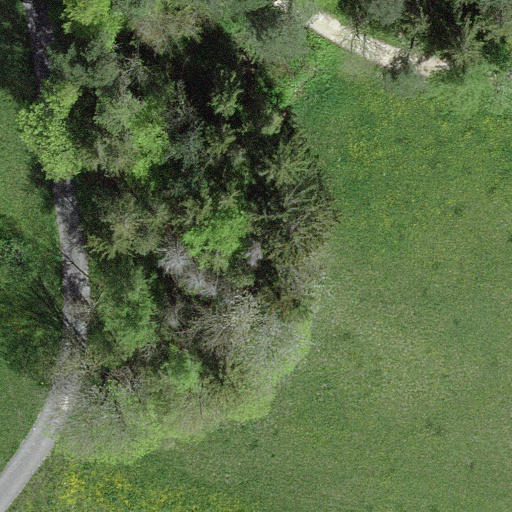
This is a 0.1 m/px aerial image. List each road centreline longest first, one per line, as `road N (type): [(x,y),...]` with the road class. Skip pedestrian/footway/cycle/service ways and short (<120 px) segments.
road 1 (track): [(0,494),(43,431),(70,355),(65,174),(30,0)]
road 2 (track): [(270,0),(365,53),(511,81)]
